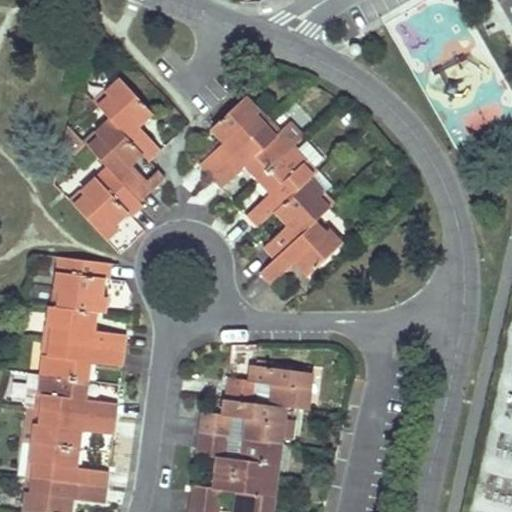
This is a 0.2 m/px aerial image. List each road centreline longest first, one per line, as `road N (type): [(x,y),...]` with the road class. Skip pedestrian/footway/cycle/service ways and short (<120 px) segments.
road 1 (residential): [(465,268),(464,237),(434,157),(367,87),(167,0)]
road 2 (residential): [(231,320),(216,246),(192,230),(160,236),(148,247),(146,281),(176,342)]
road 3 (residential): [(420,511),(458,345),(465,268)]
road 4 (residential): [(352,511),(385,322)]
road 5 (residential): [(145,511),(176,342)]
road 6 (residential): [(231,320),(385,322)]
